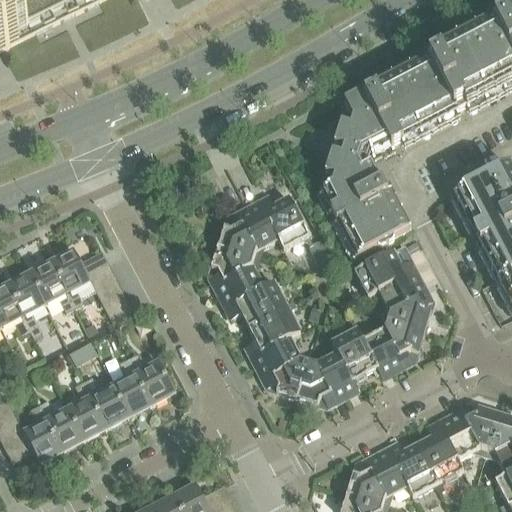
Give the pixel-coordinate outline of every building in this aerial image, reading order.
[(0,0),(0,57),(3,56),(2,55),(32,40),(100,6),(112,0),(0,0)] [(511,21),(506,25),(504,21),(491,28),(493,31),(477,40),(440,59),(438,56),(426,62),(428,65),(412,74),(375,93),(373,89),(362,95),(364,99),(345,109),(354,125),(351,133),(343,130),(342,133),(341,133),(336,148),(336,152),(339,153),(337,161),(333,159),(332,163),(327,177),(327,181),(335,184),(333,191),(321,197),(331,217),(332,217),(337,226),(336,226),(356,264),(394,244),(412,235),(392,199),(396,197),(389,185),(382,188),(381,189),(372,171),(369,172),(369,171),(371,163),(373,162),(375,166),(383,162),(384,164),(396,158),(393,153),(402,148),(405,153),(443,133),(461,124),(458,119),(467,114),(469,119),(508,99),(511,97),(511,21)] [(511,173),(511,172),(495,180),(490,178),(479,184),(477,190),(455,201),(456,202),(454,209),(468,236),(475,238),(475,239),(476,239),(481,247),(480,248),(481,249),(478,255),(493,282),(499,284),(501,286),(498,292),(511,319),(511,173)] [(270,201),(259,206),(247,212),(259,234),(270,228),(279,245),(284,255),(307,244),(311,251),(314,250),(313,249),(289,204),(275,211),(270,201)] [(218,253),(253,264),(255,257),(279,245),(270,228),(259,234),(247,212),(229,222),(234,233),(231,234),(224,232),(218,253)] [(332,269),(320,245),(313,249),(314,250),(311,251),(309,252),(320,275),(332,269)] [(253,264),(218,253),(211,273),(218,276),(220,278),(209,284),(219,303),(241,292),(247,303),(275,288),(275,287),(263,293),(254,275),(251,271),(253,264)] [(51,267),(76,313),(84,308),(77,294),(91,287),(86,278),(81,268),(74,255),(70,257),(68,254),(57,260),(59,263),(51,267)] [(102,257),(81,268),(86,278),(108,267),(102,257)] [(411,266),(408,268),(401,271),(393,257),(354,277),(348,280),(350,284),(357,280),(369,302),(379,297),(395,288),(401,299),(423,288),(411,266)] [(29,279),(46,311),(59,303),(67,318),(76,313),(51,267),(48,269),(46,265),(35,271),(37,275),(29,279)] [(108,267),(86,278),(91,287),(92,288),(113,277),(108,267)] [(6,290),(31,337),(34,343),(43,339),(39,332),(31,318),(46,311),(29,279),(26,281),(24,277),(12,283),(14,286),(6,290)] [(113,277),(92,288),(97,299),(118,288),(113,277)] [(118,288),(97,299),(103,309),(124,298),(118,288)] [(230,325),(234,323),(241,320),(248,333),(295,309),(293,307),(286,310),(275,288),(247,303),(241,292),(219,303),(230,325)] [(389,327),(424,338),(431,318),(424,315),(422,313),(433,307),(423,288),(401,299),(395,288),(379,297),(391,321),(389,327)] [(0,331),(2,334),(15,327),(22,341),(31,337),(6,290),(3,292),(1,289),(0,289),(0,331)] [(124,298),(103,309),(108,319),(129,308),(124,298)] [(114,329),(134,318),(129,308),(108,319),(114,329)] [(245,353),(250,363),(257,375),(279,364),(273,353),(290,344),(301,338),(289,316),(296,312),(295,309),(248,333),(256,347),(245,353)] [(318,328),(322,314),(313,311),(308,325),(318,328)] [(100,334),(96,326),(87,331),(91,339),(100,334)] [(424,338),(389,327),(386,334),(365,345),(359,335),(358,336),(372,363),(383,357),(394,379),(413,369),(408,358),(411,357),(418,359),(424,338)] [(333,348),(338,359),(347,376),(336,382),(347,404),(359,397),(354,387),(377,374),(383,385),(394,379),(383,357),(372,363),(358,336),(336,347),(332,340),(330,341),(334,348),(333,348)] [(297,405),(309,369),(301,367),(290,344),(273,353),(279,364),(257,375),(266,394),(277,388),(279,391),(276,398),(297,405)] [(171,365),(166,355),(156,360),(160,367),(161,370),(171,365)] [(309,369),(297,405),(315,410),(318,411),(320,404),(323,403),(328,414),(347,404),(336,382),(347,376),(338,359),(315,371),(309,369)] [(129,365),(153,411),(176,399),(159,366),(146,374),(138,360),(129,365)] [(153,411),(129,365),(121,369),(128,383),(115,390),(131,422),(153,411)] [(89,375),(80,380),(85,388),(93,383),(89,375)] [(131,422),(115,390),(101,398),(93,383),(85,388),(109,434),(131,422)] [(109,434),(85,388),(76,393),(83,407),(70,414),(87,445),(109,434)] [(0,421),(12,416),(7,405),(0,408),(0,421)] [(87,445),(70,414),(56,421),(48,407),(40,411),(64,457),(87,445)] [(64,457),(40,411),(32,416),(39,430),(24,438),(28,446),(34,456),(40,469),(64,457)] [(488,455),(499,420),(478,414),(476,421),(473,422),(467,411),(448,421),(460,443),(449,449),(463,477),(464,476),(458,465),(471,458),(481,453),(488,455)] [(0,434),(18,426),(12,416),(0,421),(0,434)] [(511,424),(499,420),(488,455),(495,457),(507,481),(511,478),(511,424)] [(426,433),(428,436),(432,444),(418,451),(442,496),(444,495),(440,488),(463,477),(449,449),(460,443),(448,421),(426,433)] [(18,426),(0,434),(0,444),(1,447),(23,436),(18,426)] [(7,457),(28,446),(24,438),(23,436),(1,447),(7,457)] [(12,468),(34,456),(28,446),(7,457),(12,468)] [(398,447),(388,453),(376,459),(388,481),(399,475),(413,502),(436,491),(439,498),(442,496),(418,451),(404,458),(398,447)] [(347,500),(382,511),(384,504),(407,492),(413,502),(399,475),(388,481),(376,459),(357,469),(363,480),(361,482),(353,479),(347,500)] [(511,478),(507,481),(496,486),(508,509),(502,511),(506,511),(511,509),(511,478)] [(173,502),(178,511),(208,511),(203,502),(196,489),(173,502)] [(224,491),(203,502),(208,511),(209,511),(230,501),(224,491)] [(381,511),(382,511),(347,500),(342,511),(381,511)] [(230,501),(209,511),(234,511),(235,511),(230,501)] [(153,511),(178,511),(173,502),(153,511)]
